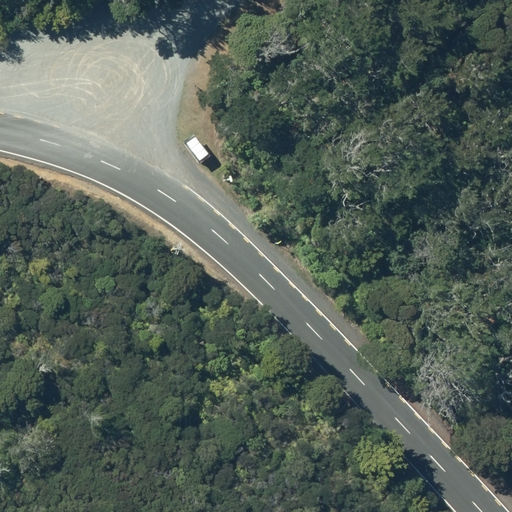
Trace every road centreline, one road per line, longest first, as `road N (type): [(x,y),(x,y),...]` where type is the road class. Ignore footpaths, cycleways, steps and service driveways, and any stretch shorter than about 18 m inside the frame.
road 1 (unclassified): [(484,511),(218,234),(168,196),(55,141)]
road 2 (unclassified): [(55,141),(221,0)]
